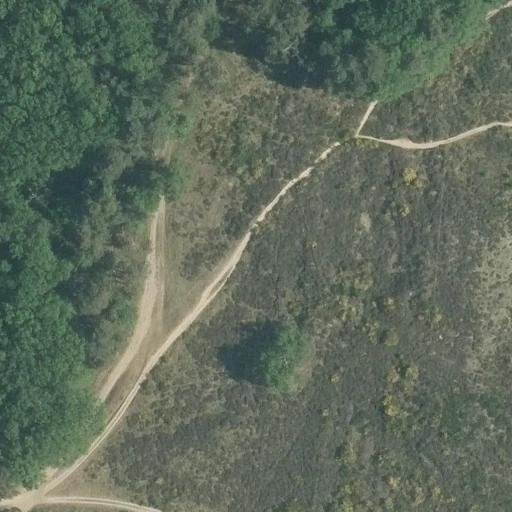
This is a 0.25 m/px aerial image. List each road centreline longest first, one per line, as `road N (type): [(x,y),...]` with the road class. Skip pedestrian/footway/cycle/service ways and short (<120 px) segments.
road 1 (track): [(176,162),(151,369),(96,450),(17,511)]
road 2 (track): [(226,0),(191,61),(176,162),(0,194)]
